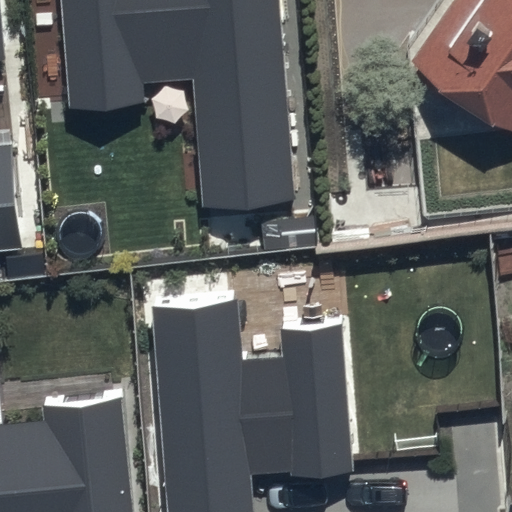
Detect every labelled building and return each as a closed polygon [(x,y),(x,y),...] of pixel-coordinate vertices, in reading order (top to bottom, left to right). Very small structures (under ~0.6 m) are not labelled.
[(276,0),(57,0),(65,96),(142,90),(140,68),(190,64),(200,197),(291,190),(276,0)] [(511,0),(428,0),(410,25),(511,102),(511,0)] [(0,229),(18,228),(10,130),(0,130),(0,229)] [(202,272),(136,278),(158,511),(240,511),(236,472),(344,461),(328,287),(258,294),(263,338),(209,343),(202,272)] [(0,511),(126,511),(113,382),(46,389),(49,411),(0,416),(0,511)]
